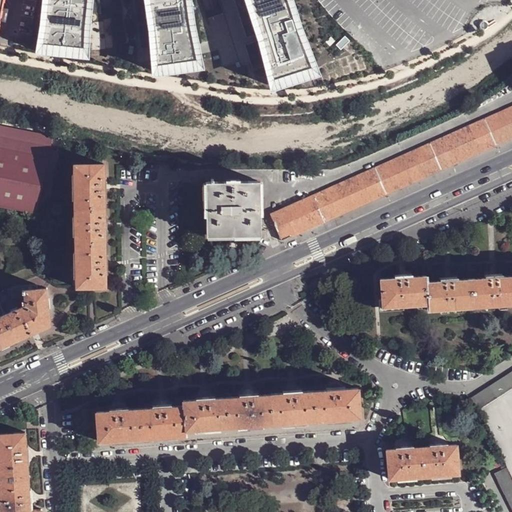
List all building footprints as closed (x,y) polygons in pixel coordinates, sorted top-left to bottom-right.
[(40,0),(36,44),(89,49),(93,0),(40,0)] [(148,0),(157,56),(193,50),(185,0),(148,0)] [(249,0),(269,63),(303,51),(287,0),(249,0)] [(482,32),(484,32),(487,31),(489,29),(489,26),(487,24),(484,23),(481,24),(480,26),(480,29),(482,32)] [(193,50),(157,56),(159,64),(194,59),(193,50)] [(303,51),(269,63),(274,75),(308,64),(303,51)] [(319,208),(325,221),(332,218),(511,137),(511,107),(313,195),(319,208)] [(0,204),(46,214),(47,210),(58,151),(61,139),(57,138),(45,135),(35,134),(0,126),(0,204)] [(74,165),(75,209),(104,208),(104,186),(103,164),(74,165)] [(207,216),(207,234),(260,233),(260,215),(259,181),(239,182),(226,182),(206,182),(207,216)] [(270,214),(282,241),(325,221),(319,208),(313,195),(270,214)] [(75,209),(76,243),(105,243),(105,225),(104,208),(75,209)] [(77,288),(106,287),(106,263),(105,243),(76,243),(77,288)] [(423,304),(421,276),(414,277),(408,277),(407,274),(403,274),(400,275),(400,278),(381,279),(383,307),(423,304)] [(511,303),(511,275),(498,277),(497,274),(493,274),(490,274),(490,277),(484,278),(468,279),(469,306),(511,303)] [(469,306),(468,279),(459,279),(453,280),(453,277),(449,278),(446,278),(446,280),(428,282),(427,276),(421,276),(423,304),(427,303),(428,310),(469,306)] [(320,284),(323,291),(330,288),(327,281),(320,284)] [(37,289),(37,285),(18,287),(11,291),(12,299),(25,298),(25,291),(37,289)] [(50,326),(46,289),(37,289),(25,291),(25,298),(26,306),(22,308),(17,310),(4,315),(16,341),(35,332),(50,326)] [(0,347),(16,341),(4,315),(0,317),(0,347)] [(471,398),(478,409),(479,409),(511,387),(511,371),(476,394),(471,398)] [(361,417),(358,388),(337,390),(319,391),(322,420),(361,417)] [(322,420),(319,391),(294,393),(274,394),(277,423),(322,420)] [(277,423),(274,394),(249,396),(229,398),(231,427),(277,423)] [(231,427),(229,398),(206,399),(184,401),(187,430),(231,427)] [(187,430),(184,401),(182,401),(182,405),(162,407),(140,409),(142,438),(187,435),(187,430)] [(142,438),(140,409),(119,410),(96,412),(99,441),(142,438)] [(0,433),(0,478),(29,477),(28,461),(27,456),(27,450),(26,432),(0,433)] [(459,474),(457,444),(443,445),(439,446),(435,446),(429,447),(431,476),(459,474)] [(431,476),(429,447),(409,448),(404,448),(400,449),(387,450),(389,479),(431,476)] [(495,473),(511,506),(511,476),(507,467),(502,470),(495,473)] [(29,477),(0,478),(0,491),(1,511),(0,511),(37,511),(37,509),(31,510),(30,501),(30,497),(30,492),(29,477)]
